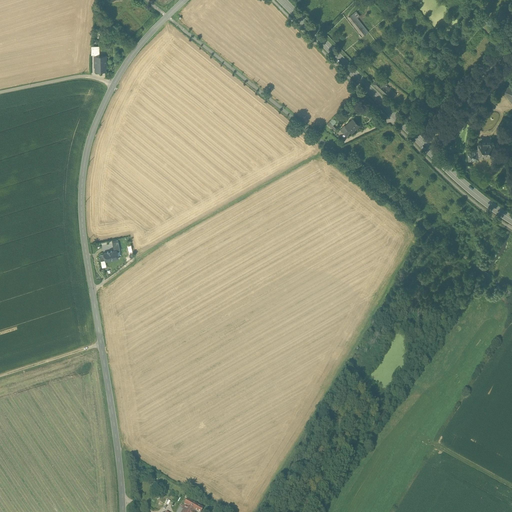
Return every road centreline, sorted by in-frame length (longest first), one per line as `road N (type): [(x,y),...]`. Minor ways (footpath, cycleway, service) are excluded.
road 1 (secondary): [(122,511),(82,224),(83,168),(128,59),(184,0)]
road 2 (track): [(92,289),(320,152),(415,232),(343,364)]
road 3 (primary): [(282,0),(422,145),(511,219)]
